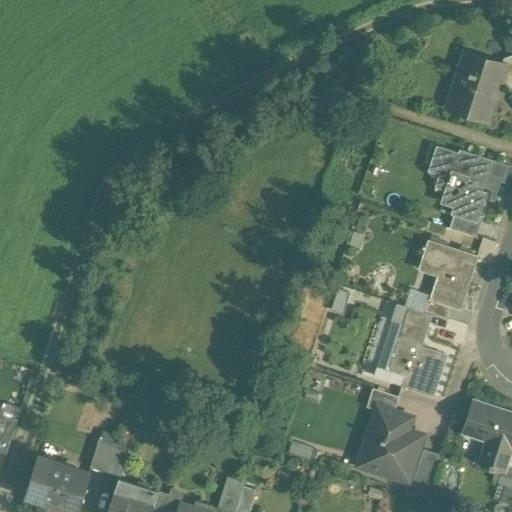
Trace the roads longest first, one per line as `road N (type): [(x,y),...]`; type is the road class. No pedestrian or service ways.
road 1 (track): [(468,0),(378,23),(222,98),(123,161),(97,206),(28,422)]
road 2 (residential): [(511,244),(487,319),(491,353),(511,373)]
